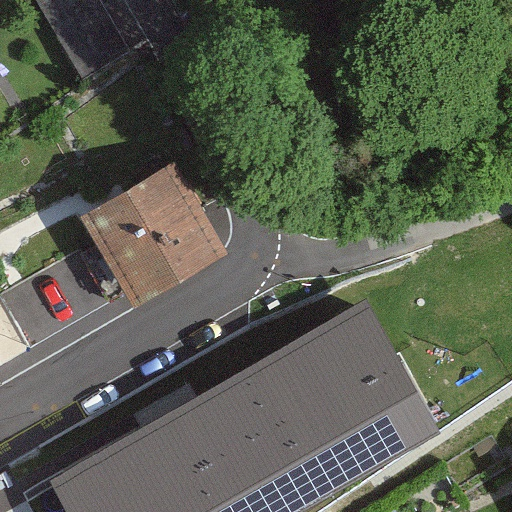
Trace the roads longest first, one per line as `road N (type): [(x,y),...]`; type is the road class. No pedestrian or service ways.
road 1 (residential): [(254,253),(227,284),(0,415)]
road 2 (residential): [(149,0),(254,187),(254,253)]
road 3 (residential): [(511,198),(404,243),(308,256),(254,253)]
